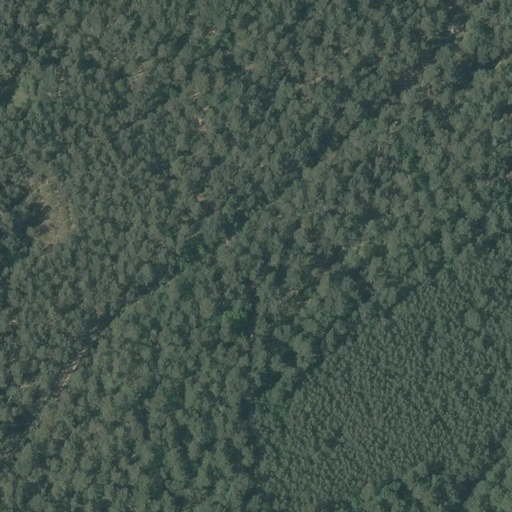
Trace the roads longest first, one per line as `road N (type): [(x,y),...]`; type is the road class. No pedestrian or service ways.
road 1 (unknown): [(256,511),(241,354),(246,332),(270,299),(322,272),(372,216),(380,142),(396,94),(451,44),(449,11),(440,0)]
road 2 (track): [(396,94),(317,178),(153,290),(84,350),(0,474)]
